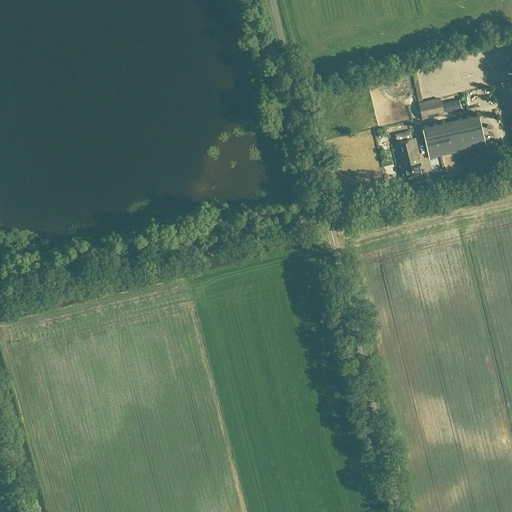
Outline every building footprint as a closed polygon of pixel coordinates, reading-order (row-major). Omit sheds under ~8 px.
[(498,90),(509,90),(509,95),(511,94),(511,83),(498,84),(498,90)] [(458,100),(440,105),(439,99),(417,104),(421,121),(443,115),(442,113),(460,109),(458,100)] [(429,159),(484,146),(485,146),(485,145),(478,116),(422,129),(429,159)] [(404,177),(404,179),(420,175),(418,166),(420,166),(414,139),(412,140),(410,132),(394,135),(396,144),(394,144),(400,171),(402,170),(403,172),(402,172),(402,173),(402,176),(403,177),(404,177)] [(0,511),(17,511),(14,495),(0,497),(0,511)]
